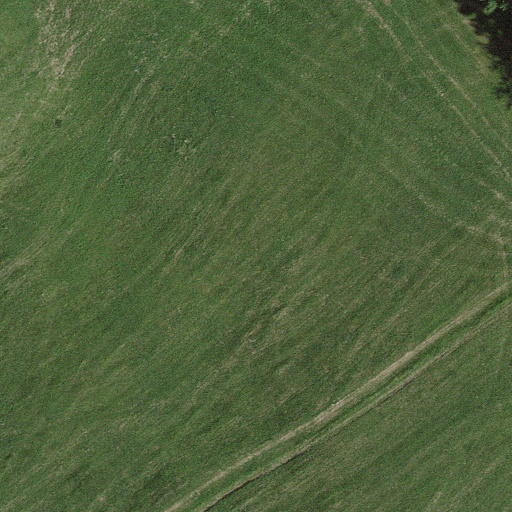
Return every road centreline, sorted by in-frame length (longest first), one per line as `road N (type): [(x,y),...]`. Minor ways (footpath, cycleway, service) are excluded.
road 1 (track): [(511,278),(463,300),(158,511)]
road 2 (track): [(0,186),(40,131),(57,87),(0,88)]
